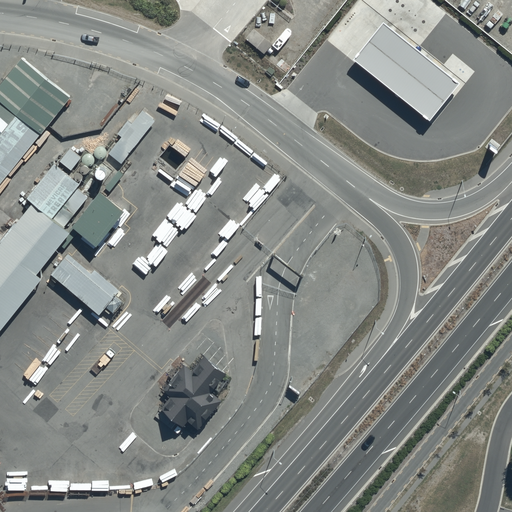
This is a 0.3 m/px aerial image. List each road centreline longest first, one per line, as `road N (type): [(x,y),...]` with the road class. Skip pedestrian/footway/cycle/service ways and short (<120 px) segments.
road 1 (tertiary): [(358,190),(180,64),(73,25),(0,13)]
road 2 (trunk): [(237,511),(400,316),(409,285),(404,252),(358,190)]
road 3 (trunk): [(263,511),(511,217)]
road 4 (trunk): [(511,282),(318,511)]
road 5 (residential): [(511,342),(375,511)]
road 6 (trunk): [(358,190),(425,211),(456,209),(511,170)]
